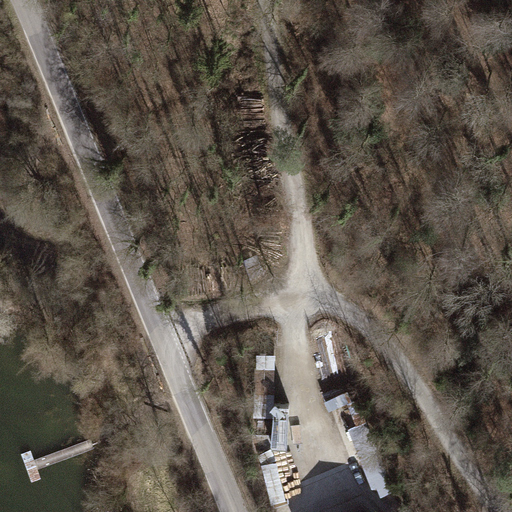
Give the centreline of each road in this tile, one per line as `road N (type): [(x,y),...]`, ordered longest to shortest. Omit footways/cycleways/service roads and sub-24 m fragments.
road 1 (tertiary): [(26,0),(236,511)]
road 2 (track): [(163,334),(284,300),(341,308),(390,348),(470,471),(508,511)]
road 3 (track): [(266,0),(308,299)]
